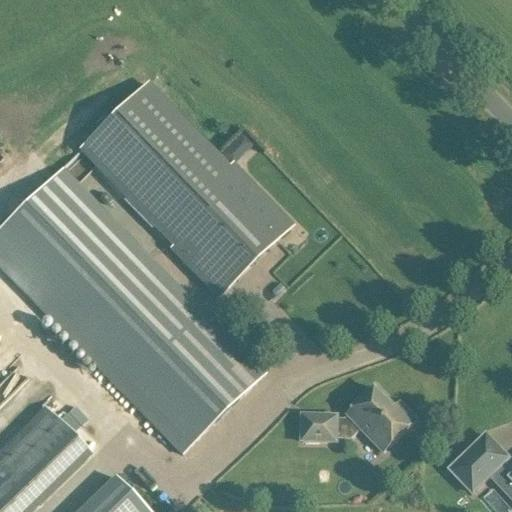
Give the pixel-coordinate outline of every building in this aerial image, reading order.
[(219,299),(293,227),(235,166),(230,171),(162,237),(176,251),(173,253),(219,299)] [(266,376),(252,362),(62,171),(0,231),(0,268),(183,457),(266,376)] [(384,455),(403,437),(417,423),(400,405),(395,410),(376,390),(348,417),(350,419),(346,423),(338,423),(338,418),(303,417),(303,437),(303,444),(337,445),(337,441),(352,441),(362,431),(384,455)] [(0,465),(41,508),(90,459),(43,410),(0,451),(0,465)] [(61,423),(85,446),(92,439),(67,416),(61,423)] [(511,477),(506,470),(503,467),(509,461),(500,452),(487,438),(451,472),(473,495),(491,479),(511,500),(511,499),(511,477)]
